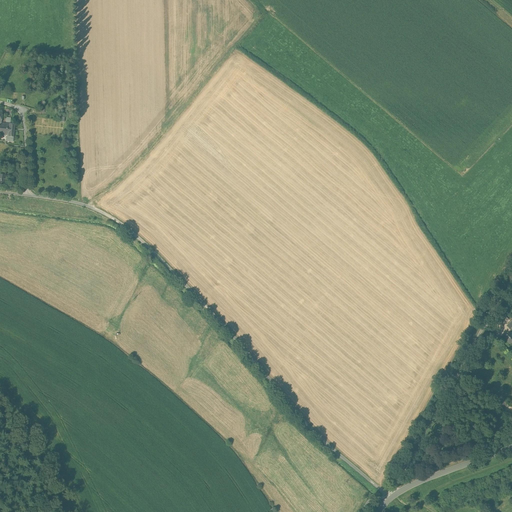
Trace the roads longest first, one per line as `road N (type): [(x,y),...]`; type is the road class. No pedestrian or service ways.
road 1 (track): [(0,191),(84,204),(121,222),(307,424),(385,494)]
road 2 (track): [(392,487),(511,283)]
road 3 (tertiary): [(511,446),(411,485),(379,511)]
